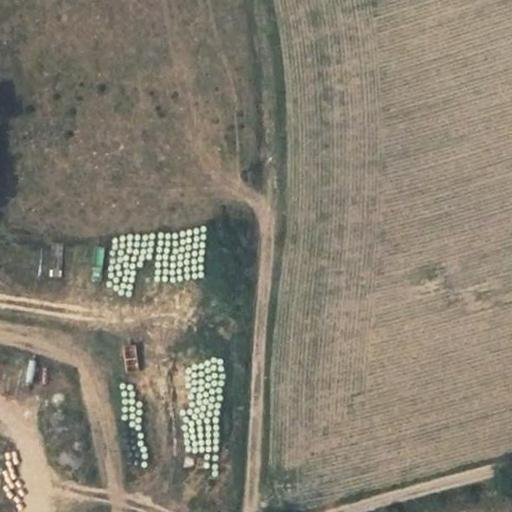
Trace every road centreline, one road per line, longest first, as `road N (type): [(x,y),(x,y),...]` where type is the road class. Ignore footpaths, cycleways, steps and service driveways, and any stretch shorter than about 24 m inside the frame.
road 1 (track): [(249,511),(269,198),(255,0)]
road 2 (track): [(340,511),(511,465)]
